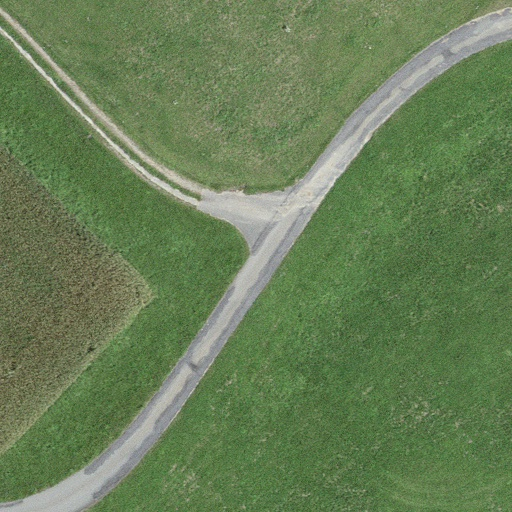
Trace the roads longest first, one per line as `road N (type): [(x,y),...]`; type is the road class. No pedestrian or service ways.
road 1 (track): [(511,24),(444,52),(402,85),(355,134),(127,453),(37,511)]
road 2 (track): [(0,21),(140,159),(181,188),(286,230)]
